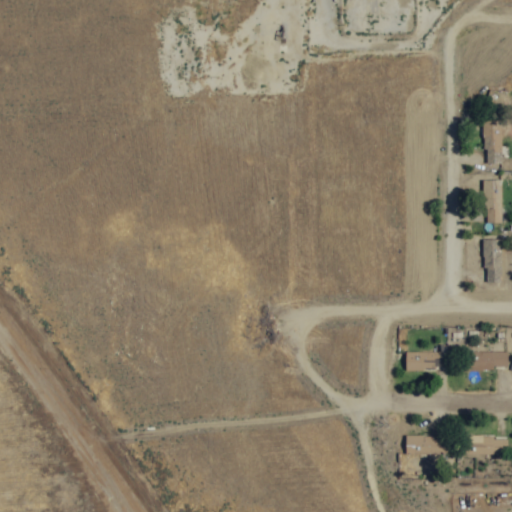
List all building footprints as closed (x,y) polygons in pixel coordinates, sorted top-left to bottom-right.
[(498,121),(480,121),(481,164),(498,164),(498,121)] [(498,224),(498,181),(481,181),(480,224),(498,224)] [(498,239),(481,240),(482,283),(499,283),(498,239)] [(402,353),(402,370),(445,369),(445,352),(402,353)] [(504,352),(462,353),(462,370),(504,369),(504,352)] [(445,438),(402,437),(402,454),(445,455),(445,438)] [(504,447),(504,437),(466,438),(466,448),(504,447)]
